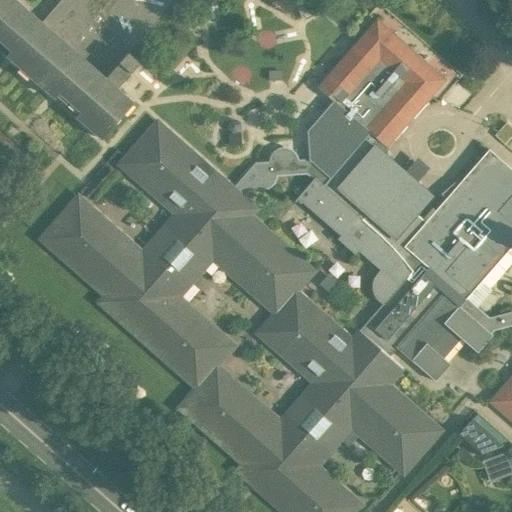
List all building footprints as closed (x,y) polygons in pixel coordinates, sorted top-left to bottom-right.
[(0,0),(0,40),(12,51),(7,56),(14,62),(50,94),(56,99),(60,93),(81,112),(77,117),(103,140),(134,104),(118,90),(136,68),(141,63),(129,53),(175,0),(0,0)] [(134,170),(130,174),(176,214),(142,253),(89,206),(85,210),(72,203),(40,239),(105,295),(104,296),(103,298),(102,301),(102,303),(103,305),(105,307),(109,310),(108,311),(163,359),(173,368),(196,388),(181,405),(179,408),(243,464),(242,465),(241,467),(240,469),(240,472),(241,474),(243,476),(247,479),(246,480),(283,511),(355,511),(362,506),(317,466),(351,427),(404,474),(436,437),(427,426),(431,422),(389,385),(403,368),(391,357),(398,349),(412,362),(412,361),(436,382),(437,381),(434,379),(448,363),(447,362),(445,363),(441,359),(461,336),(475,348),(474,350),(475,351),(489,335),(492,337),(493,336),(490,334),(493,330),(511,325),(511,378),(501,391),(505,394),(498,407),(511,419),(511,313),(488,320),(465,300),(511,246),(511,169),(489,150),(464,178),(444,201),(425,222),(417,215),(423,207),(407,193),(412,187),(419,180),(407,169),(400,177),(395,183),(371,162),(397,132),(429,96),(443,80),(376,22),(319,87),(317,86),(316,87),(334,103),(309,131),(312,160),(298,161),(296,158),(294,155),(291,152),(287,151),(283,151),(279,152),(276,154),(273,156),(271,160),(270,164),(256,165),(234,190),(157,122),(125,159),(134,170)] [(283,73),(270,73),(270,83),(283,83),(283,73)] [(229,137),(230,149),(242,149),(242,137),(229,137)] [(501,446),(485,432),(472,420),(456,437),(470,449),(478,456),(501,446)] [(480,460),(488,482),(511,472),(511,466),(505,450),(480,460)]
